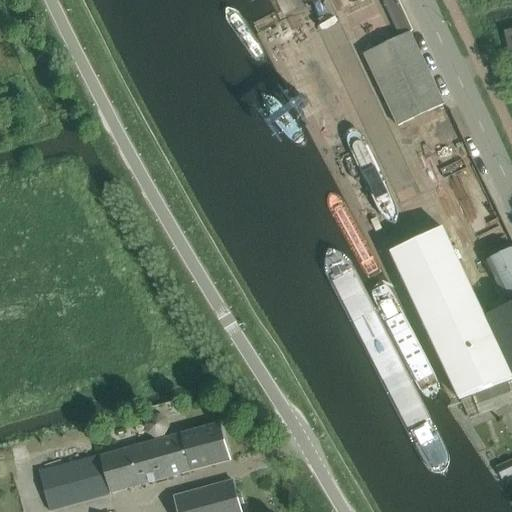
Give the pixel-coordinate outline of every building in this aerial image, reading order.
[(414,31),(398,0),(382,0),(400,37),(414,31)] [(410,34),(365,55),(399,128),(444,107),(410,34)] [(444,230),(392,254),(460,401),(511,380),(511,374),(511,371),(486,319),(485,319),(444,230)] [(509,308),(486,319),(511,371),(511,374),(511,250),(487,262),(509,308)] [(511,394),(508,384),(462,402),(470,420),(511,404),(511,394)] [(151,419),(147,427),(148,435),(156,439),(164,436),(168,429),(166,421),(159,417),(151,419)] [(53,511),(111,496),(111,495),(230,462),(219,426),(101,458),(101,457),(40,474),(50,511),(53,511)] [(511,462),(498,469),(503,480),(511,475),(511,462)] [(241,511),(233,482),(175,498),(178,511),(241,511)]
